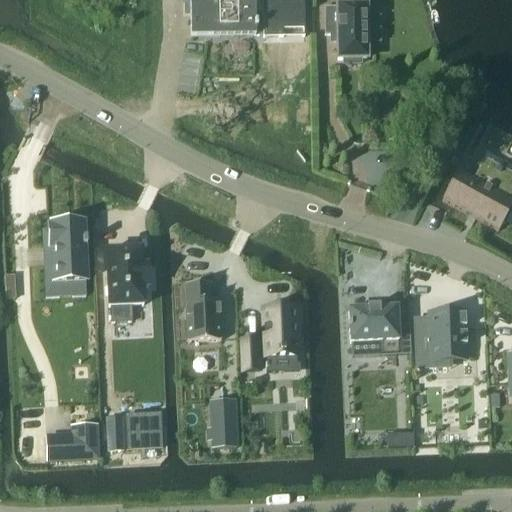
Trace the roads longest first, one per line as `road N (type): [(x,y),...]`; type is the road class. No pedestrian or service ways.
road 1 (tertiary): [(511,281),(467,256),(232,186),(0,58)]
road 2 (residential): [(511,502),(244,511)]
